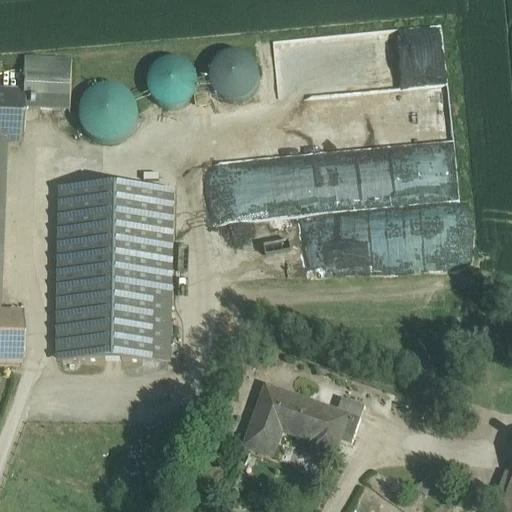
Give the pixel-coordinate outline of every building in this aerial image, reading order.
[(258,89),(260,80),(258,70),(252,62),(244,56),(234,55),(225,57),(216,62),(211,71),(209,80),(211,90),(217,98),(225,103),(235,105),(244,103),(253,98),(258,89)] [(72,63),(23,61),(22,92),(22,110),(70,111),(72,63)] [(196,96),(198,86),(196,76),(190,68),(182,63),(172,61),(163,63),(155,69),(149,77),(148,87),(150,96),(155,104),(163,110),(173,111),(183,109),(191,104),(196,96)] [(136,127),(138,116),(136,105),(129,95),(120,89),(108,87),(97,89),(87,96),(81,105),(79,117),(81,128),(88,137),(98,144),(109,146),(120,143),(130,137),(136,127)] [(22,92),(0,90),(0,145),(3,146),(21,146),(22,110),(22,92)] [(405,184),(396,186),(398,195),(425,190),(420,165),(390,170),(391,178),(404,176),(405,184)] [(171,195),(63,193),(60,361),(168,363),(171,195)] [(20,314),(0,313),(0,366),(21,367),(20,314)] [(337,416),(293,401),(294,399),(266,389),(253,424),(255,425),(249,441),(276,451),(282,434),(313,445),(310,452),(328,459),(330,453),(334,442),(352,448),(360,425),(337,417),(337,416)] [(365,410),(342,402),(337,416),(337,417),(360,425),(365,410)] [(276,451),(249,441),(246,450),(273,460),(276,451)] [(494,505),(502,509),(511,484),(511,477),(507,475),(494,505)] [(511,511),(511,484),(502,509),(502,510),(508,511),(511,511)]
